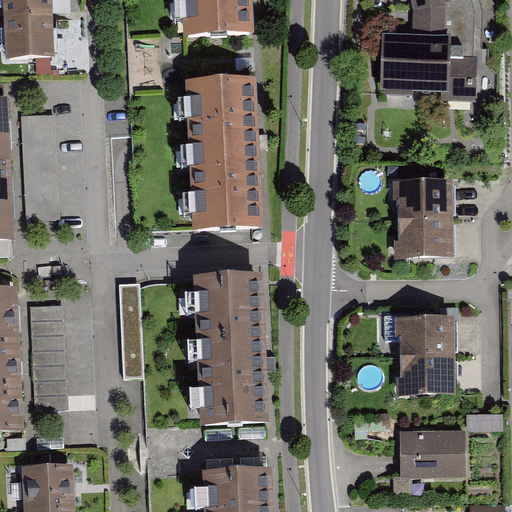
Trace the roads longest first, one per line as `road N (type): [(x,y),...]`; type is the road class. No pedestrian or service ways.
road 1 (tertiary): [(318,255),(328,0)]
road 2 (residential): [(100,260),(118,511)]
road 3 (residential): [(317,291),(484,291),(511,213)]
road 4 (tertiary): [(324,511),(317,291)]
road 5 (residential): [(318,255),(100,260)]
road 6 (residential): [(100,260),(96,82)]
